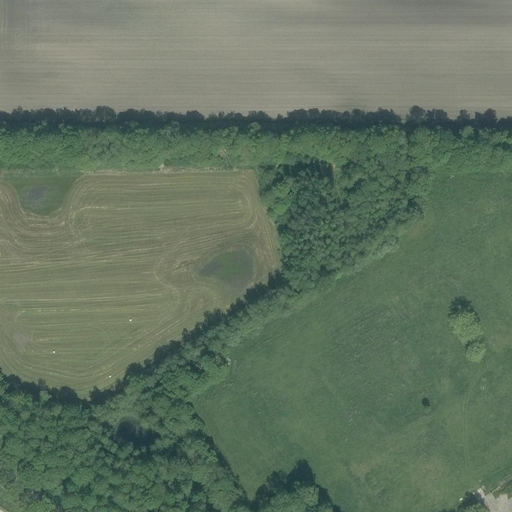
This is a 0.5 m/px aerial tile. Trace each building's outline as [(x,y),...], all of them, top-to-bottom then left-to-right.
[(457,217),(451,223),(462,236),(469,230),(457,217)] [(462,236),(451,223),(444,229),(456,242),(462,236)] [(456,242),(444,229),(438,235),(450,248),(456,242)] [(450,248),(438,235),(432,240),(444,253),(450,248)] [(444,253),(432,240),(425,246),(437,259),(444,253)] [(406,267),(398,280),(413,289),(421,276),(406,267)] [(413,289),(398,280),(390,293),(405,302),(413,289)] [(417,324),(406,338),(413,343),(423,329),(417,324)] [(316,325),(302,331),(308,348),(323,341),(316,325)] [(429,333),(423,329),(413,343),(419,347),(429,333)] [(302,331),(287,338),(293,354),(308,348),(302,331)] [(429,333),(419,347),(425,352),(435,338),(429,333)] [(435,338),(425,352),(431,356),(441,342),(435,338)] [(441,342),(431,356),(437,361),(439,359),(441,356),(444,353),(446,349),(448,347),(441,342)] [(270,347),(259,357),(270,370),(282,360),(270,347)] [(247,367),(259,380),(270,370),(259,357),(247,367)] [(335,367),(338,375),(354,370),(352,363),(335,367)] [(338,375),(340,382),(357,378),(354,370),(338,375)] [(357,378),(340,382),(342,390),(359,385),(357,378)] [(445,380),(446,388),(464,386),(463,378),(460,378),(456,379),(452,379),(448,380),(445,380)] [(359,385),(342,390),(344,397),(361,392),(359,385)] [(464,386),(446,388),(448,396),(465,393),(464,386)] [(344,397),(346,405),(349,404),(353,403),(357,402),(360,400),(363,400),(361,392),(344,397)] [(465,393),(448,396),(449,403),(466,401),(465,393)] [(466,401),(449,403),(450,411),(467,408),(466,401)] [(467,408),(450,411),(451,419),(469,416),(467,408)] [(363,431),(369,435),(380,421),(373,416),(372,419),(370,422),(367,425),(365,428),(363,431)] [(224,427),(232,440),(247,430),(239,417),(224,427)] [(380,421),(369,435),(375,440),(386,426),(380,421)] [(381,444),(392,430),(386,426),(375,440),(381,444)] [(502,429),(495,432),(502,444),(509,441),(502,429)] [(247,430),(232,440),(240,452),(255,443),(247,430)] [(381,444),(387,449),(398,435),(392,430),(381,444)] [(495,432),(488,436),(494,448),(502,444),(495,432)] [(387,449),(394,454),(404,440),(398,435),(387,449)] [(488,436),(481,440),(487,452),(494,448),(488,436)] [(283,446),(274,445),(272,462),(281,463),(283,446)] [(291,447),(283,446),(281,463),(289,464),(291,447)] [(300,448),(291,447),(289,464),(298,465),(300,448)] [(308,449),(300,448),(298,465),(306,466),(308,449)] [(317,450),(308,449),(306,466),(315,467),(317,450)] [(342,479),(337,473),(328,480),(333,486),(342,479)] [(346,485),(342,479),(333,486),(337,492),(346,485)] [(350,490),(346,485),(337,492),(342,497),(350,490)] [(424,486),(418,491),(426,499),(431,494),(424,486)] [(355,496),(350,490),(342,497),(346,503),(355,496)] [(418,491),(413,496),(421,504),(426,499),(418,491)] [(413,496),(408,501),(416,509),(421,504),(413,496)]
